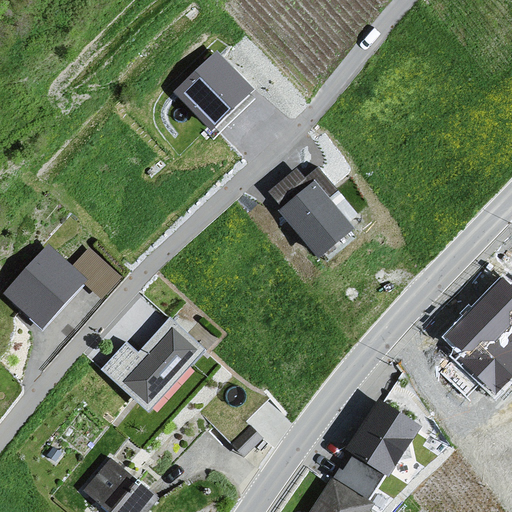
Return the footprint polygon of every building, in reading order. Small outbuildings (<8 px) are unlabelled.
[(251,89),(217,55),(179,91),(212,126),(251,89)] [(280,202),(276,205),(314,250),(348,222),(324,193),(335,186),(316,163),(303,175),(295,166),(268,188),(280,202)] [(50,247),(5,300),(48,332),(88,291),(104,303),(124,279),(90,251),(78,269),(50,247)] [(511,291),(501,282),(452,336),(460,343),(453,351),(496,390),(511,373),(511,291)] [(176,333),(129,386),(153,408),(201,355),(176,333)] [(386,404),(351,450),(392,481),(425,433),(386,404)] [(111,457),(84,488),(112,511),(145,511),(159,496),(111,457)] [(331,483),(314,511),(374,511),(376,509),(331,483)]
